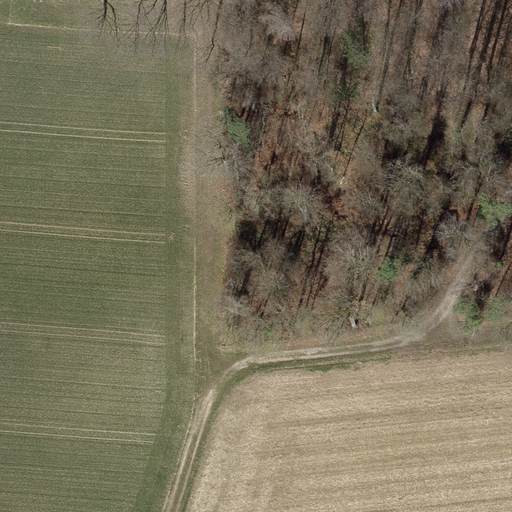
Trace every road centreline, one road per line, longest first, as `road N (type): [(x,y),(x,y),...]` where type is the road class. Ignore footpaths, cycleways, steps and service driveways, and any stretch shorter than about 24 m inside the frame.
road 1 (track): [(511,319),(259,360),(215,392),(176,511)]
road 2 (track): [(511,192),(439,325)]
